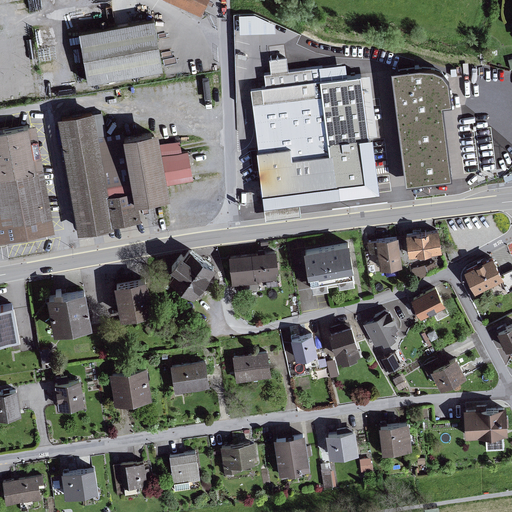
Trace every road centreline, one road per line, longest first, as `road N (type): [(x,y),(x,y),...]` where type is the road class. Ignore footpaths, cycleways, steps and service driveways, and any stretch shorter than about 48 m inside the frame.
road 1 (residential): [(0,459),(398,401),(511,394)]
road 2 (residential): [(451,269),(351,307),(240,329),(211,238)]
road 3 (secondary): [(511,201),(234,235)]
road 4 (residential): [(234,235),(226,0)]
road 5 (secondary): [(211,238),(0,275)]
road 6 (residential): [(451,269),(511,388)]
